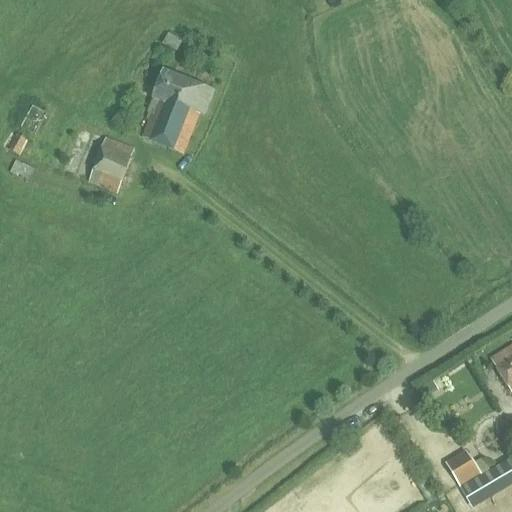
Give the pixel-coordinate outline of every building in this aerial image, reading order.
[(177,53),(182,41),(168,35),(162,46),(177,53)] [(204,116),(214,92),(164,72),(153,101),(154,101),(147,120),(150,121),(143,138),(184,154),(199,114),(204,116)] [(86,130),(74,153),(89,160),(100,138),(86,130)] [(21,156),(28,142),(15,135),(8,150),(21,156)] [(118,195),(134,149),(106,139),(89,184),(118,195)] [(511,347),(491,360),(511,393),(511,347)] [(459,489),(481,476),(466,451),(445,464),(459,489)]
